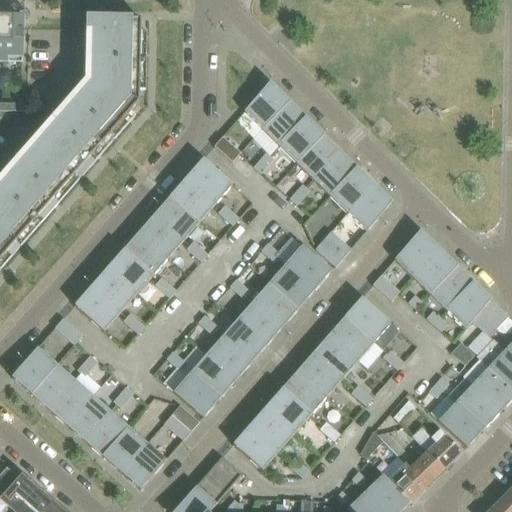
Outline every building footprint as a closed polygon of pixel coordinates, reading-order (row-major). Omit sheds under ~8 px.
[(0,59),(22,60),(23,20),(22,20),(22,14),(11,14),(11,13),(0,12),(0,59)] [(0,262),(138,104),(140,21),(85,20),(85,33),(84,83),(0,178),(0,262)] [(270,84),(244,114),(245,115),(261,131),(289,103),(270,84)] [(254,140),(253,141),(266,155),(270,158),(278,148),(306,120),(289,103),(261,131),(254,140)] [(15,104),(2,104),(2,112),(15,112),(15,104)] [(306,120),(278,148),(295,164),(322,136),(306,120)] [(339,153),(322,136),(295,164),(312,181),(339,153)] [(241,155),(223,139),(222,139),(214,148),(232,164),(239,157),(241,155)] [(357,170),(339,153),(312,181),(329,198),(357,170)] [(266,155),(260,162),(267,168),(274,161),(266,155)] [(232,187),(203,161),(186,180),(215,206),(232,187)] [(253,169),(261,176),(267,168),(260,162),(253,169)] [(329,198),(347,215),(374,187),(357,170),(329,198)] [(215,206),(186,180),(170,199),(199,224),(215,206)] [(302,186),(296,193),(303,200),(310,193),(302,186)] [(392,204),(374,187),(347,215),(365,233),(366,234),(392,204)] [(297,207),(303,200),(296,193),(289,201),(297,207)] [(199,224),(170,199),(154,217),(183,243),(199,224)] [(225,221),(232,214),(225,207),(218,215),(225,221)] [(239,220),(232,214),(225,221),(233,228),(239,220)] [(183,243),(154,217),(138,235),(168,261),(183,243)] [(394,262),(412,280),(440,252),(420,233),(394,262)] [(331,234),(323,243),(343,260),(351,251),(350,251),(331,234)] [(168,261),(138,235),(122,253),(152,279),(168,261)] [(335,269),(343,260),(323,243),(315,251),(335,269)] [(194,257),(200,250),(193,244),(186,251),(194,257)] [(261,253),(268,259),(275,252),(268,245),(261,253)] [(302,248),(285,267),(314,293),(331,274),(302,248)] [(207,256),(200,250),(194,257),(201,264),(207,256)] [(282,258),(275,252),(268,259),(276,265),(282,258)] [(412,280),(429,296),(457,269),(440,252),(412,280)] [(152,279),(122,253),(106,271),(136,297),(152,279)] [(285,267),(270,284),(299,310),(314,293),(285,267)] [(429,296),(446,313),(474,286),(457,269),(429,296)] [(136,297),(106,271),(90,290),(120,315),(136,297)] [(381,277),(372,287),(391,303),(399,293),(381,277)] [(155,287),(162,294),(169,286),(161,280),(155,287)] [(229,289),(237,295),(243,288),(236,281),(229,289)] [(283,329),(299,310),(270,284),(253,303),(283,329)] [(176,292),(169,286),(162,294),(169,300),(176,292)] [(491,302),(474,286),(446,313),(465,332),(472,324),(491,302)] [(251,294),(243,288),(237,295),(244,302),(251,294)] [(120,315),(90,290),(74,308),(104,333),(120,315)] [(415,297),(408,305),(415,311),(422,304),(415,297)] [(361,300),(345,318),(375,344),(391,326),(361,300)] [(491,302),(472,324),(480,331),(500,311),(491,302)] [(267,347),(283,329),(253,303),(237,321),(267,347)] [(489,338),(508,319),(500,311),(480,331),(482,333),(489,339),(489,338)] [(426,320),(433,327),(440,319),(433,313),(426,320)] [(123,323),(130,330),(137,322),(130,316),(123,323)] [(198,325),(205,331),(212,324),(204,317),(198,325)] [(359,362),(375,344),(345,318),(329,337),(359,362)] [(447,326),(440,319),(433,327),(441,333),(447,326)] [(74,347),(75,345),(82,337),(63,321),(55,330),(55,331),(74,347)] [(251,365),(267,347),(237,321),(221,339),(251,365)] [(144,328),(137,322),(130,330),(138,336),(144,328)] [(212,324),(205,331),(212,338),(219,330),(212,324)] [(482,333),(466,349),(480,361),(479,362),(511,392),(511,358),(505,352),(489,338),(489,339),(482,333)] [(329,337),(313,355),(342,381),(359,362),(329,337)] [(235,383),(251,365),(221,339),(205,358),(235,383)] [(11,379),(30,395),(55,366),(38,350),(37,350),(11,379)] [(383,359),(390,365),(396,358),(389,352),(383,359)] [(166,361),(174,367),(180,360),(173,353),(166,361)] [(313,355),(297,373),(326,399),(342,381),(313,355)] [(90,358),(84,365),(91,371),(97,364),(90,358)] [(205,358),(190,375),(219,401),(235,383),(205,358)] [(404,364),(396,358),(390,365),(397,372),(404,364)] [(180,360),(174,367),(181,374),(187,366),(180,360)] [(511,392),(479,362),(463,379),(464,380),(500,414),(511,401),(511,392)] [(85,379),(91,371),(84,365),(77,372),(85,379)] [(30,395),(48,411),(74,382),(55,366),(30,395)] [(297,373),(281,392),(310,417),(326,399),(297,373)] [(190,375),(173,394),(203,420),(219,401),(190,375)] [(441,379),(435,386),(442,393),(449,386),(441,379)] [(464,380),(448,398),(455,405),(484,431),(500,414),(464,380)] [(48,411),(66,427),(92,398),(74,382),(48,411)] [(436,400),(442,393),(435,386),(428,394),(436,400)] [(351,395),(358,401),(365,394),(358,388),(351,395)] [(126,389),(119,396),(127,403),(133,395),(126,389)] [(281,392),(265,410),(294,436),(310,417),(281,392)] [(372,400),(365,394),(358,401),(365,408),(372,400)] [(127,403),(119,396),(113,404),(121,410),(127,403)] [(66,427),(84,443),(110,414),(92,398),(66,427)] [(408,402),(393,419),(399,426),(416,409),(408,402)] [(455,405),(438,423),(466,450),(484,431),(455,405)] [(199,425),(180,408),(172,417),(191,434),(199,425)] [(265,410),(249,428),(278,454),(294,436),(265,410)] [(84,443),(103,459),(128,430),(110,414),(84,443)] [(183,443),(191,434),(172,417),(164,426),(182,442),(183,443)] [(319,431),(327,438),(333,430),(326,424),(319,431)] [(262,472),(269,465),(278,454),(249,428),(233,447),(262,472)] [(103,459),(121,475),(146,445),(128,430),(103,459)] [(333,430),(327,438),(334,444),(340,437),(333,430)] [(422,430),(412,439),(427,454),(444,472),(444,471),(452,464),(462,455),(439,432),(431,440),(422,430)] [(384,444),(377,437),(375,433),(373,434),(361,455),(366,461),(384,444)] [(377,437),(384,444),(399,459),(404,454),(386,434),(377,437)] [(146,445),(121,475),(140,492),(166,462),(165,462),(146,445)] [(404,465),(428,488),(444,472),(437,465),(427,454),(418,462),(413,457),(404,465)] [(241,477),(221,459),(213,469),(233,487),(241,477)] [(295,474),(302,466),(300,465),(294,460),(290,465),(288,467),(295,474)] [(409,505),(428,488),(404,465),(396,473),(387,482),(409,505)] [(302,466),(295,474),(302,480),(309,473),(302,466)] [(213,469),(205,479),(225,496),(233,487),(213,469)] [(14,511),(17,511),(36,491),(21,478),(17,482),(7,473),(6,472),(0,479),(0,491),(5,496),(1,500),(14,511)] [(351,481),(359,489),(366,481),(358,474),(351,481)] [(388,511),(402,511),(409,505),(387,482),(382,477),(366,493),(371,498),(373,496),(388,511)] [(210,511),(225,496),(205,479),(175,511),(210,511)] [(511,489),(501,501),(511,511),(511,489)] [(44,511),(51,504),(36,491),(17,511),(44,511)] [(335,501),(342,508),(349,500),(342,493),(335,501)] [(346,511),(388,511),(373,496),(371,498),(366,493),(346,511)] [(511,511),(501,501),(489,511),(511,511)] [(225,511),(234,511),(238,505),(234,502),(225,511)]
